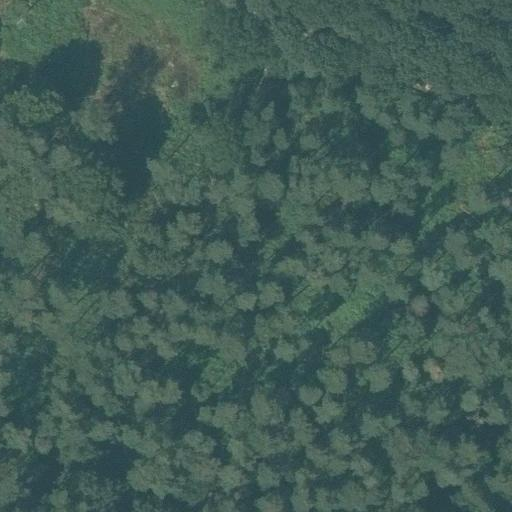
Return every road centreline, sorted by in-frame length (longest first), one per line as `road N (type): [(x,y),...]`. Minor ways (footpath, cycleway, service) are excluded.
road 1 (unknown): [(343,511),(199,487),(134,425),(257,8),(245,0)]
road 2 (track): [(213,0),(269,35),(511,120)]
